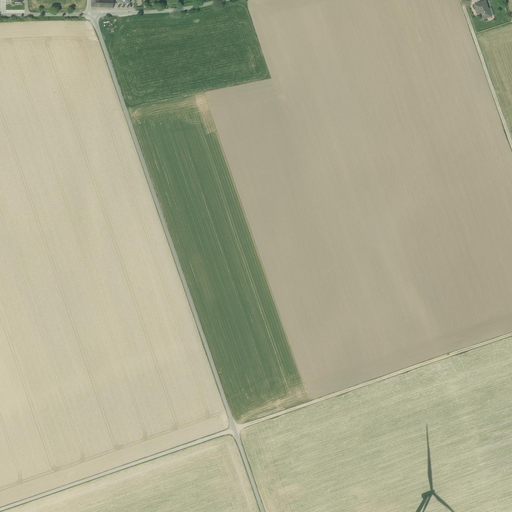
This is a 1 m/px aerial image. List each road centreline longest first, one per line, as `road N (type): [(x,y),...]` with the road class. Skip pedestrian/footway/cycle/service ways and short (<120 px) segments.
road 1 (track): [(511,333),(0,510)]
road 2 (unclassified): [(92,14),(262,511)]
road 3 (track): [(511,146),(460,0)]
road 4 (unclassified): [(92,14),(219,0)]
